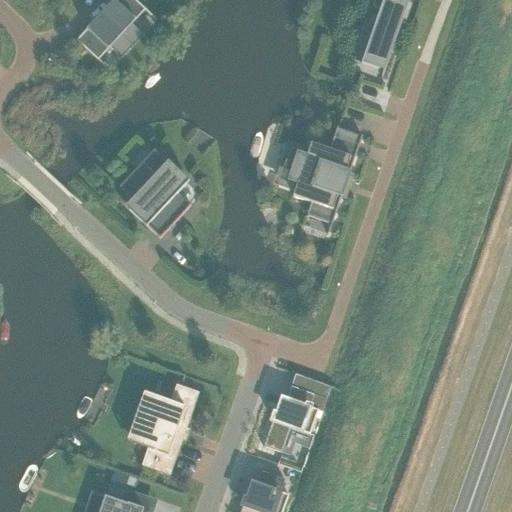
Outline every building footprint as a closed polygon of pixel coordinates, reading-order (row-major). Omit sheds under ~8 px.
[(144,11),(132,0),(114,0),(75,42),(97,62),(144,11)] [(382,80),(409,0),(408,0),(373,0),(371,9),(379,12),(363,57),(365,57),(362,65),(352,62),(352,64),(382,74),(380,79),(382,80)] [(334,219),(362,138),(336,129),(329,152),(310,146),(307,156),(291,151),(286,163),(285,163),(283,170),(284,171),(280,183),(296,189),(292,199),(311,205),(306,219),(307,219),(310,211),(334,219)] [(167,163),(166,164),(153,152),(119,189),(120,190),(120,189),(132,201),(124,209),(145,229),(146,228),(159,240),(190,207),(177,195),(188,183),(167,163)] [(169,478),(199,394),(176,386),(169,404),(143,395),(126,442),(147,450),(141,468),(169,478)] [(280,399),(263,448),(282,455),(290,430),(309,436),(318,412),(309,409),(313,396),(290,388),(286,401),(280,399)] [(250,483),(240,511),(282,511),(288,496),(279,493),(284,481),(261,473),(256,485),(250,483)] [(126,508),(103,500),(99,511),(141,511),(126,507),(126,508)]
